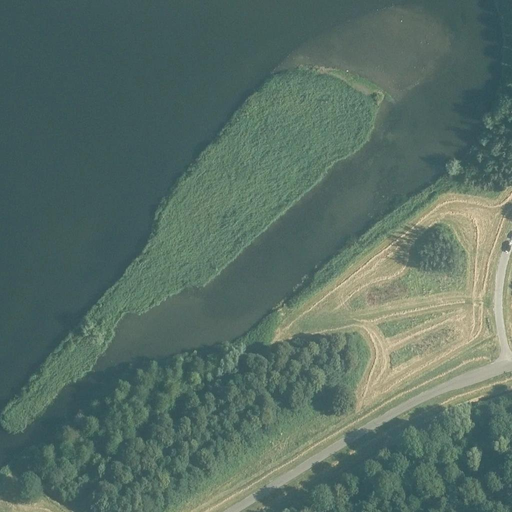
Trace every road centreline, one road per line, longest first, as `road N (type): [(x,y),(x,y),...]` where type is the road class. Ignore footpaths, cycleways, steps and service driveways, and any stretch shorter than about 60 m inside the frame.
road 1 (unclassified): [(232,511),(381,419),(509,364)]
road 2 (unclassified): [(509,364),(497,309),(511,246)]
